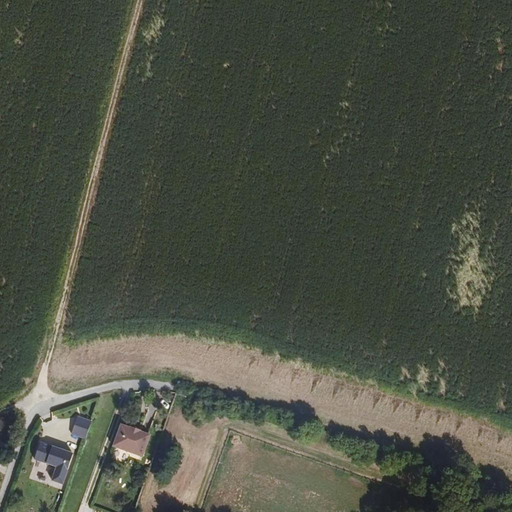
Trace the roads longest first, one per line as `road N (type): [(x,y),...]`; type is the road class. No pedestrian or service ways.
road 1 (track): [(140,0),(40,405)]
road 2 (residential): [(162,385),(115,386),(40,405)]
